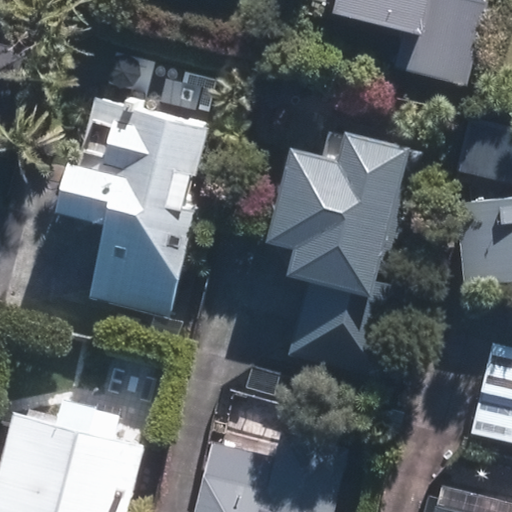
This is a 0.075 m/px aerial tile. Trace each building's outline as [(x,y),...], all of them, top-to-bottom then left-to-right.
[(477,0),(336,0),(334,9),(419,29),(409,73),(466,86),(486,2),(477,0)] [(30,48),(0,39),(0,148),(2,149),(30,48)] [(184,203),(204,122),(133,104),(131,118),(112,114),(99,166),(65,156),(52,208),(106,222),(88,294),(169,314),(196,206),(184,203)] [(511,145),(511,132),(460,120),(449,166),(504,180),(511,145)] [(424,146),(343,126),(336,155),(286,143),(263,235),(290,243),(283,270),(310,276),(291,351),(381,374),(405,284),(370,274),(373,264),(392,269),(424,146)] [(462,280),(511,276),(511,191),(455,196),(462,280)] [(511,437),(511,343),(491,339),(470,428),(511,437)] [(126,439),(133,411),(66,395),(60,423),(10,410),(0,453),(0,511),(127,511),(144,442),(126,439)] [(334,511),(351,446),(282,430),(277,455),(222,442),(212,439),(193,511),(334,511)]
